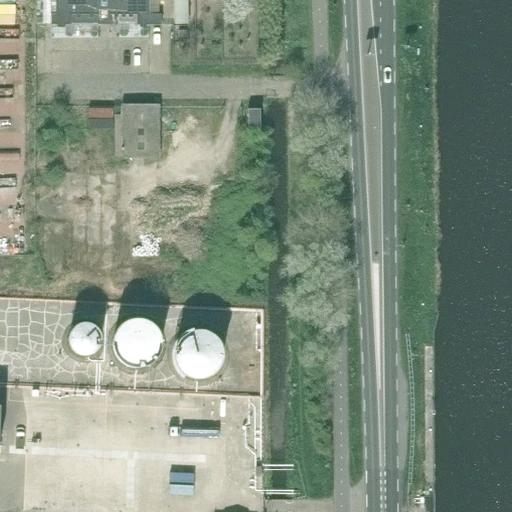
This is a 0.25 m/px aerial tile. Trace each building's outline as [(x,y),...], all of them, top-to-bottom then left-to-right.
[(148,0),(50,0),(50,26),(71,26),(71,16),(97,16),(97,31),(99,32),(98,24),(107,24),(108,32),(109,32),(108,16),(136,16),(136,26),(160,26),(160,16),(148,16),(148,0)] [(185,41),(185,33),(177,33),(177,41),(185,41)] [(123,116),(114,116),(114,157),(156,157),(157,108),(123,108),(123,116)] [(258,111),(259,111),(259,110),(247,110),(247,111),(248,111),(248,128),(247,128),(247,129),(259,129),(259,128),(258,128),(258,111)] [(112,335),(111,343),(112,350),(116,357),(122,362),(128,365),(136,366),(143,364),(150,360),(155,353),(158,345),(158,337),(155,330),(150,323),(142,319),(134,318),(127,319),(120,323),(115,328),(112,335)] [(68,330),(67,336),(67,341),(69,346),(73,350),(78,353),(84,354),(90,352),(94,350),(97,346),(99,341),(99,336),(98,331),(96,326),(92,323),(87,321),(82,321),(76,322),(72,326),(68,330)] [(178,335),(173,341),(171,349),(170,357),(173,365),(178,372),(184,376),(192,379),(201,378),(209,375),(215,370),(220,362),(221,354),(220,345),(216,338),(209,332),(201,329),(193,328),(185,330),(178,335)] [(243,365),(262,366),(263,345),(244,345),(243,365)] [(173,487),(196,488),(197,468),(174,467),(173,487)]
